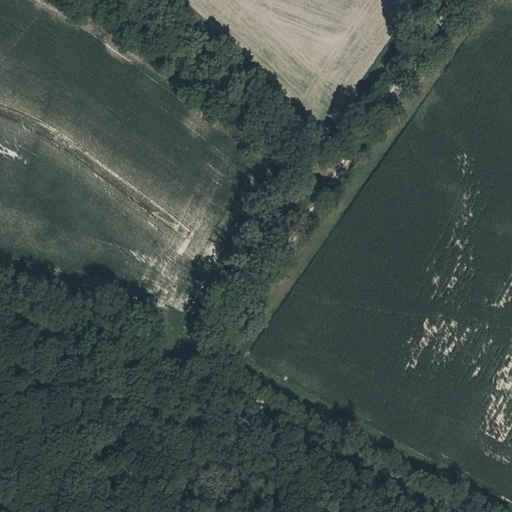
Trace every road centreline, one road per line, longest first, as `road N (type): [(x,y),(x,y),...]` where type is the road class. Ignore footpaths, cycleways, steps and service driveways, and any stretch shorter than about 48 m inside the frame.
road 1 (track): [(457,0),(229,331),(219,361),(224,381),(242,399),(449,511)]
road 2 (track): [(219,361),(135,365),(0,323)]
